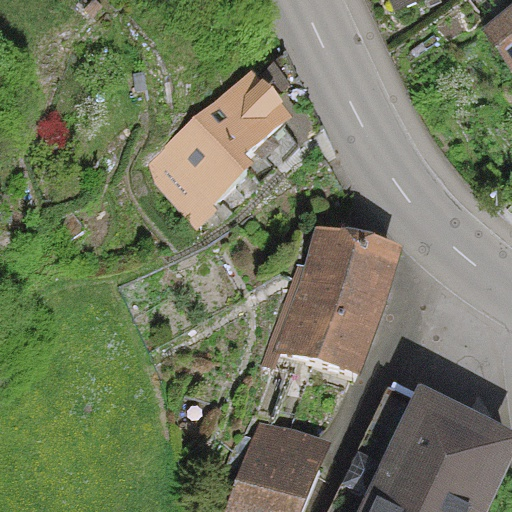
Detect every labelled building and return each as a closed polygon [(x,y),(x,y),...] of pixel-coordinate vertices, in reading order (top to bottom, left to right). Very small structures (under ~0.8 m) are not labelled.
[(385,0),(393,17),(432,0),(385,0)] [(511,72),(511,15),(481,40),(508,76),(511,72)] [(223,180),(281,133),(245,86),(160,153),(207,212),(232,191),(223,180)] [(380,304),(389,263),(320,245),(277,360),(350,385),(380,304)] [(480,511),(506,459),(385,400),(330,511),(480,511)] [(251,451),(226,511),(301,511),(316,477),(251,451)]
